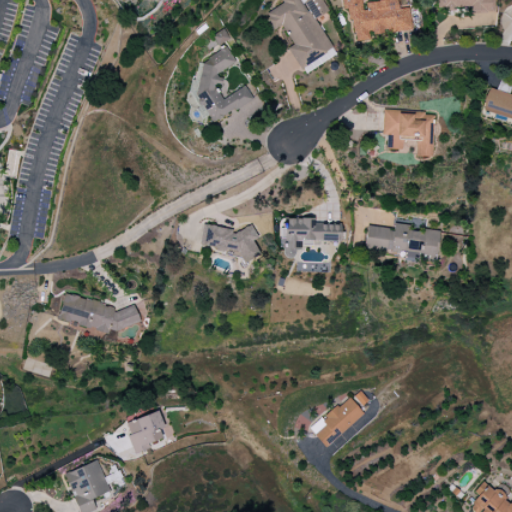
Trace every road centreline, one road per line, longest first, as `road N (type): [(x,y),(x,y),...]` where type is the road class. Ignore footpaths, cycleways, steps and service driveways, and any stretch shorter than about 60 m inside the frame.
road 1 (residential): [(261,167),(406,68),(467,52),(511,55)]
road 2 (residential): [(94,256),(261,167)]
